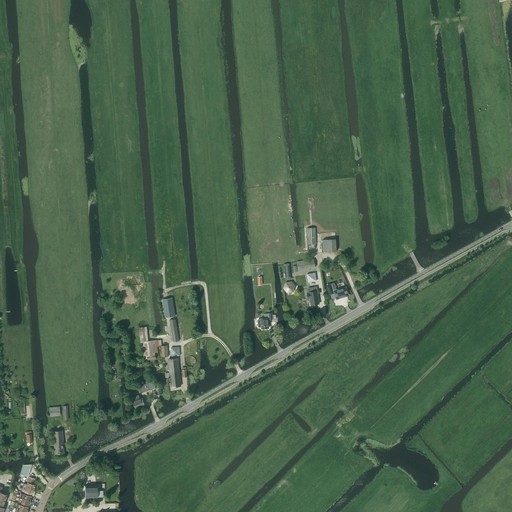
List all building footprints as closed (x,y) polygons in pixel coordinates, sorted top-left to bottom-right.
[(308,244),(316,244),(315,228),(307,228),(308,244)] [(323,252),(336,251),(336,239),(323,240),(323,252)] [(298,272),(310,270),(310,268),(315,267),(314,259),(297,262),(298,272)] [(308,282),(316,281),(315,273),(307,274),(308,282)] [(287,291),(292,290),(295,285),(291,280),(285,281),(283,286),(287,291)] [(334,283),(327,285),(330,295),(335,293),(337,299),(348,295),(346,288),(336,290),(334,283)] [(317,291),(316,287),(307,289),(308,293),(307,293),(308,299),(310,298),(311,305),(319,304),(317,291)] [(172,297),(162,299),(165,318),(175,316),(172,297)] [(261,320),(258,320),(258,327),(262,327),(262,329),(268,328),(268,320),(269,319),(273,319),(272,313),(268,314),(266,314),(267,318),(261,319),(261,320)] [(176,319),(170,320),(173,342),(179,341),(176,319)] [(156,340),(141,342),(142,356),(145,356),(146,359),(147,359),(147,360),(155,360),(155,353),(158,352),(156,340)] [(180,386),(178,358),(169,359),(170,373),(165,373),(166,378),(170,377),(171,387),(180,386)] [(154,381),(148,383),(150,390),(156,388),(154,381)] [(140,399),(139,395),(132,397),(133,401),(136,409),(145,405),(142,398),(140,399)] [(49,417),(52,417),(52,416),(60,416),(59,407),(49,408),(49,417)] [(64,453),(62,430),(53,431),(53,442),(49,442),(50,446),(54,446),(54,454),(64,453)] [(27,477),(31,465),(23,465),(20,475),(27,477)] [(23,484),(23,487),(33,490),(35,485),(32,485),(34,479),(29,477),(26,484),(23,484)] [(21,483),(19,488),(22,489),(22,491),(24,492),(32,494),(33,490),(23,487),(23,484),(21,483)] [(97,491),(97,486),(85,486),(85,497),(97,497),(103,497),(103,491),(97,491)]
